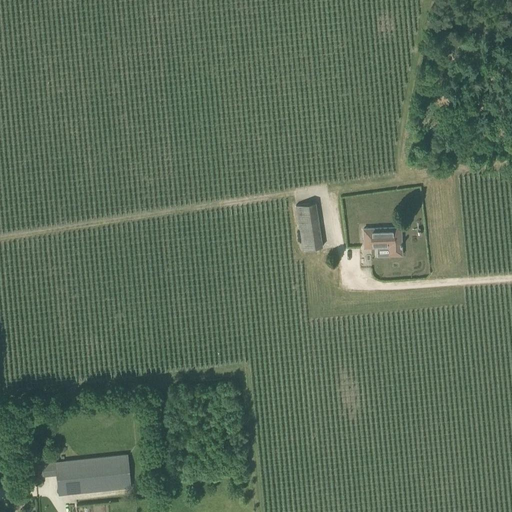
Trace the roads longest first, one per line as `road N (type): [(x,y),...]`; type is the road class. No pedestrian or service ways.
road 1 (track): [(0,236),(294,194)]
road 2 (unclassified): [(294,194),(333,189),(345,268),(355,281),(511,273)]
